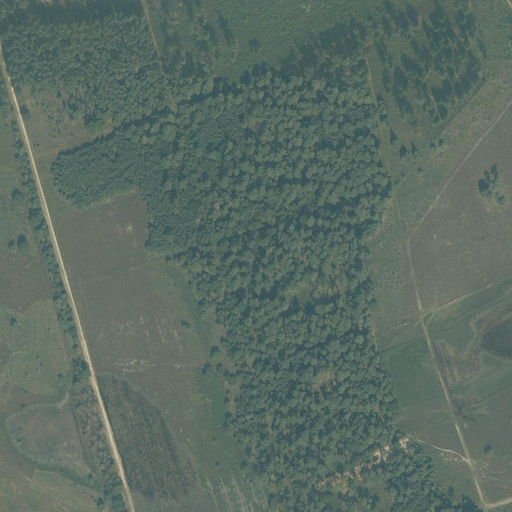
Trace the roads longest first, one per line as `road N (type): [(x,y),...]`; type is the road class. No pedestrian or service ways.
road 1 (track): [(0,51),(130,511)]
road 2 (track): [(420,317),(469,462)]
